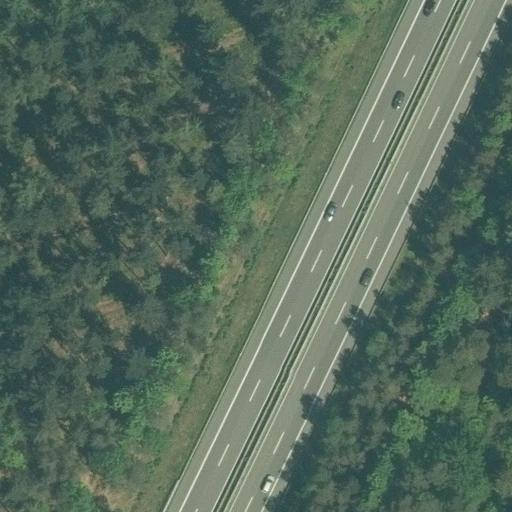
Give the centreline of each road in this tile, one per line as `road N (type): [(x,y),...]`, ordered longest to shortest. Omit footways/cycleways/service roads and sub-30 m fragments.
road 1 (motorway): [(445,0),(196,511)]
road 2 (motorway): [(247,511),(493,0)]
